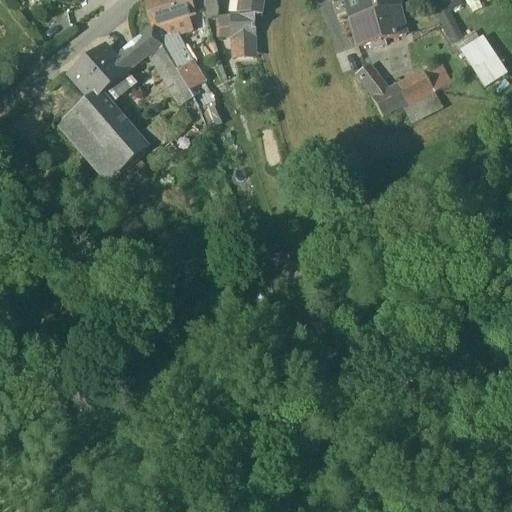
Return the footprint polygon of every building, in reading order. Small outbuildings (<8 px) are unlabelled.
[(152,33),(153,34),(187,22),(194,20),(188,0),(166,0),(145,7),(152,33)] [(212,0),(202,2),(206,18),(219,15),(217,6),(212,0)] [(244,14),(244,18),(258,17),(263,17),(264,0),(248,0),(248,14),(244,14)] [(344,0),(351,23),(355,21),(397,10),(398,10),(395,0),(344,0)] [(462,11),(455,0),(424,0),(452,51),(455,50),(463,46),(448,18),(462,11)] [(406,40),(397,10),(355,21),(363,52),(406,40)] [(259,64),(258,17),(244,18),(224,18),(220,18),(220,45),(225,44),(232,44),(233,64),(259,64)] [(156,43),(158,46),(174,41),(192,35),(189,25),(188,25),(187,22),(153,34),(156,43)] [(150,61),(181,114),(189,125),(200,119),(193,106),(176,77),(161,52),(158,46),(156,43),(153,34),(139,46),(127,55),(121,60),(129,69),(123,75),(127,80),(134,75),(150,61)] [(474,38),(463,46),(455,50),(460,58),(479,45),(474,38)] [(161,52),(176,77),(191,68),(174,41),(158,46),(161,52)] [(479,45),(460,58),(485,96),(508,82),(482,43),(479,45)] [(91,108),(92,109),(101,102),(127,80),(123,75),(129,69),(121,60),(115,66),(105,53),(69,83),(91,108)] [(176,77),(193,106),(210,99),(191,68),(176,77)] [(428,79),(437,99),(452,92),(442,71),(428,79)] [(359,83),(378,104),(389,97),(392,95),(372,73),(359,83)] [(390,99),(389,97),(378,104),(376,106),(386,124),(403,115),(406,114),(407,115),(437,99),(428,79),(390,99)] [(101,102),(111,114),(137,92),(127,80),(101,102)] [(200,119),(216,113),(210,99),(193,106),(200,119)] [(446,115),(437,99),(407,115),(406,114),(403,115),(412,132),(446,115)] [(122,183),(150,161),(139,148),(111,114),(101,102),(92,109),(91,108),(59,134),(99,183),(113,172),(122,183)] [(201,122),(205,130),(221,124),(216,113),(200,119),(201,122)] [(192,129),(189,125),(181,114),(139,148),(150,161),(192,129)] [(224,133),(221,124),(205,130),(208,139),(224,133)] [(113,172),(99,183),(108,193),(122,183),(113,172)]
